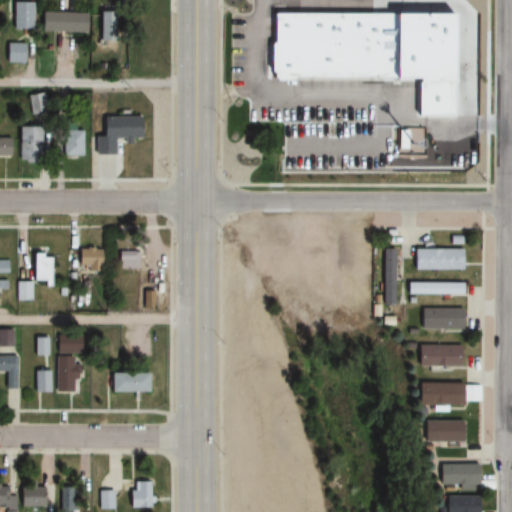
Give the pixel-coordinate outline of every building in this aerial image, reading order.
[(29,30),(29,3),(10,3),(10,30),(29,30)] [(96,37),(115,38),(115,11),(97,11),(96,37)] [(40,13),(40,32),(81,32),(81,13),(40,13)] [(267,13),(391,15),(390,78),(266,77),(267,13)] [(4,43),(4,63),(22,63),(22,43),(4,43)] [(41,92),(24,96),(28,115),(45,112),(41,92)] [(99,117),(100,155),(114,154),(114,139),(139,139),(139,117),(99,117)] [(17,125),(17,163),(37,163),(37,125),(17,125)] [(61,158),(78,158),(78,125),(61,125),(61,158)] [(11,138),(0,138),(0,157),(11,157),(11,138)] [(75,249),(75,273),(97,273),(97,249),(75,249)] [(380,305),(394,305),(394,249),(380,249),(380,305)] [(424,249),(424,250),(411,250),(411,270),(461,270),(461,249),(424,249)] [(138,269),(138,250),(116,250),(116,269),(138,269)] [(15,302),(31,302),(31,282),(48,282),(47,254),(29,254),(29,282),(15,282),(15,302)] [(404,283),(404,295),(462,295),(462,283),(404,283)] [(462,329),(462,309),(417,309),(417,329),(462,329)] [(0,347),(11,348),(11,331),(0,330),(0,347)] [(47,336),(32,336),(32,357),(47,357),(47,336)] [(77,355),(77,336),(53,336),(53,355),(77,355)] [(413,366),(459,366),(459,346),(413,346),(413,366)] [(0,371),(4,372),(4,388),(12,388),(12,357),(0,357),(0,371)] [(52,393),(73,393),(73,357),(52,357),(52,393)] [(32,393),(48,393),(48,372),(32,372),(32,393)] [(143,374),(106,374),(106,393),(143,393),(143,374)] [(478,405),(478,384),(412,384),(412,405),(478,405)] [(461,443),(461,422),(418,422),(418,443),(461,443)] [(434,465),(434,486),(455,486),(455,490),(477,490),(476,465),(434,465)] [(147,482),(126,482),(126,508),(147,508),(147,482)] [(0,508),(9,509),(10,487),(0,486),(0,508)] [(12,508),(40,508),(40,486),(12,486),(12,508)] [(70,511),(71,487),(53,487),(52,511),(70,511)] [(94,511),(110,511),(110,491),(94,491),(94,511)] [(476,511),(476,497),(437,497),(436,511),(476,511)]
